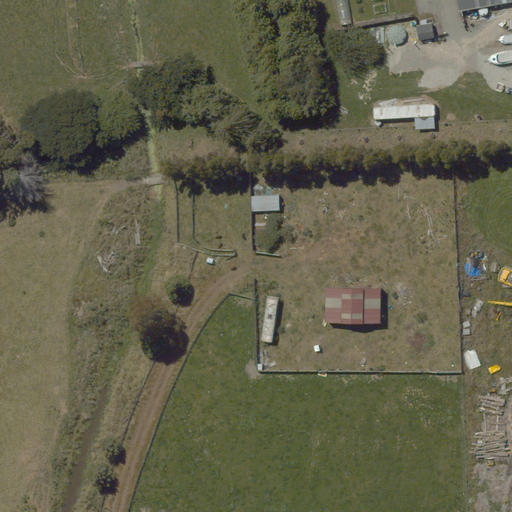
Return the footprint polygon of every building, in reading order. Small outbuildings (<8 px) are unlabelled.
[(511,0),(457,0),(460,14),(511,3),(511,0)] [(251,194),(251,210),(279,210),(279,194),(251,194)] [(383,294),(325,294),(325,322),(383,322),(383,294)] [(309,296),(292,297),(293,319),(310,318),(309,296)] [(273,369),(272,349),(256,350),(256,370),(273,369)]
